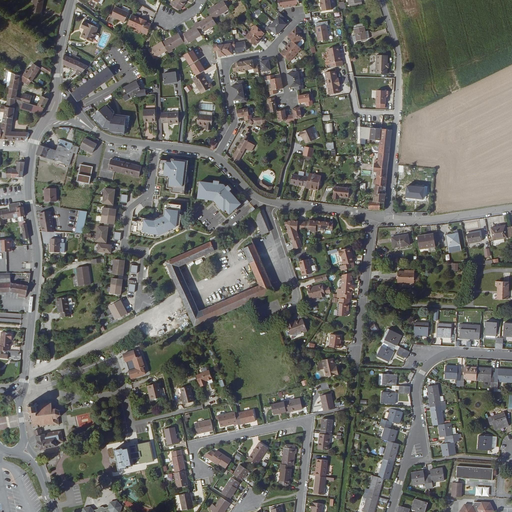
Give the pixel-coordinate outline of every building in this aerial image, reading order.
[(179,11),(184,0),(173,0),(173,1),(171,0),(168,5),(170,6),(178,10),(179,11)] [(212,19),(227,10),(222,2),(221,0),(212,6),(213,6),(206,10),(209,15),(212,19)] [(330,9),(328,0),(319,0),(319,1),(320,5),(320,10),(330,9)] [(35,4),(31,19),(41,21),(45,6),(35,4)] [(114,8),(109,18),(122,24),(127,14),(114,8)] [(285,24),(281,19),(283,16),(277,12),(275,14),(277,16),(272,21),(281,29),(283,26),(285,24)] [(199,34),(215,25),(212,19),(209,15),(197,23),(196,22),(193,24),(193,25),(199,34)] [(143,25),(144,24),(139,22),(137,22),(129,18),(126,25),(141,31),(140,33),(145,35),(148,27),(143,25)] [(88,42),(95,33),(94,32),(96,29),(85,20),(82,24),(85,27),(79,34),(88,42)] [(281,29),(272,21),(267,27),(265,25),(263,28),(268,33),(271,30),(276,34),(278,31),(281,29)] [(354,27),(356,39),(365,38),(363,25),(362,26),(361,23),(354,24),(355,27),(354,27)] [(184,45),(200,35),(199,34),(193,25),(190,27),(191,28),(179,36),(182,42),(184,45)] [(257,39),(262,33),(253,25),(248,31),(257,39)] [(325,25),(314,27),(317,41),(328,39),(325,25)] [(294,42),(300,36),(296,32),(291,27),(288,30),(285,34),(289,38),(294,42)] [(257,39),(248,31),(243,37),(253,45),(258,40),(257,39)] [(171,49),(182,42),(179,36),(177,33),(161,43),(166,50),(170,48),(171,49)] [(294,42),(289,38),(286,41),(283,44),(293,54),(299,47),(294,42)] [(161,43),(160,41),(147,49),(152,59),(166,50),(161,43)] [(229,48),(232,48),(231,43),(231,41),(228,41),(228,43),(220,45),(222,56),(226,55),(230,55),(229,48)] [(243,51),(242,41),(231,43),(232,48),(233,54),(236,53),(240,53),(239,51),(243,51)] [(220,45),(214,46),(214,43),(209,44),(210,51),(215,51),(216,57),(219,56),(222,56),(220,45)] [(293,54),(283,44),(280,47),(277,51),(287,60),(293,54)] [(340,61),(338,46),(326,49),(330,67),(342,65),(341,60),(340,61)] [(200,58),(194,48),(185,53),(191,63),(200,58)] [(386,56),(375,56),(374,75),(386,75),(386,69),(387,69),(387,65),(386,65),(386,56)] [(75,62),(62,58),(62,66),(81,74),(87,68),(75,62)] [(207,68),(200,58),(191,63),(197,74),(207,68)] [(266,70),(264,59),(260,60),(259,58),(256,58),(258,71),(266,70)] [(255,72),(254,65),(250,65),(249,60),(245,60),(240,61),(242,70),(251,68),(252,73),(255,72)] [(242,70),(240,61),(235,62),(232,63),(232,64),(229,65),(230,71),(233,71),(242,70)] [(29,84),(37,70),(30,65),(26,72),(23,71),(19,79),(29,84)] [(49,78),(50,71),(41,66),(38,70),(45,75),(45,78),(49,78)] [(298,79),(297,72),(299,71),(299,70),(298,67),(291,69),(292,72),(292,73),(286,73),(286,77),(287,81),(298,79)] [(108,69),(69,94),(75,103),(115,77),(108,69)] [(324,72),(327,88),(339,85),(337,78),(336,78),(334,70),(324,72)] [(178,83),(176,74),(173,75),(172,72),(160,74),(161,85),(170,83),(171,84),(178,83)] [(208,88),(208,87),(207,84),(206,84),(205,84),(204,85),(203,82),(203,81),(200,76),(198,78),(196,74),(188,79),(198,94),(208,88)] [(272,77),(271,75),(264,76),(265,79),(265,80),(267,79),(268,85),(279,83),(279,80),(279,78),(272,79),(272,77)] [(14,91),(16,80),(8,76),(7,83),(4,82),(3,88),(5,89),(14,91)] [(26,88),(29,84),(19,79),(18,80),(20,85),(26,88)] [(299,86),(298,79),(287,81),(287,84),(288,87),(294,87),(294,91),(302,90),(301,85),(299,86)] [(241,90),(241,86),(240,83),(242,83),(242,80),(234,81),(235,84),(229,85),(229,89),(230,92),(241,90)] [(142,82),(123,84),(125,96),(123,96),(123,100),(146,97),(145,89),(140,90),(139,84),(142,83),(142,82)] [(274,93),(274,90),(280,89),(280,86),(279,83),(268,85),(269,91),(267,91),(267,95),(274,93)] [(13,98),(14,91),(5,89),(4,98),(13,101),(13,98)] [(243,97),(241,90),(230,92),(231,96),(231,99),(238,98),(238,102),(246,101),(245,97),(243,97)] [(375,91),(375,104),(372,103),(372,107),(379,108),(379,104),(384,104),(385,91),(375,91)] [(309,102),(308,94),(297,96),(297,100),(298,103),(304,103),(305,107),(312,106),(311,101),(309,102)] [(27,105),(30,98),(20,95),(19,98),(27,100),(26,105),(27,105)] [(44,105),(46,100),(46,99),(39,97),(34,107),(42,109),(44,105)] [(0,121),(9,123),(12,103),(19,105),(18,109),(39,115),(42,109),(34,107),(27,105),(26,105),(13,101),(4,98),(3,105),(0,104),(0,111),(2,111),(0,121)] [(273,104),(272,98),(265,99),(265,103),(266,102),(268,113),(274,112),(273,104)] [(111,112),(105,105),(97,112),(96,111),(89,117),(91,120),(97,127),(100,129),(107,130),(107,134),(121,135),(122,128),(125,129),(127,117),(111,115),(111,112)] [(247,115),(246,108),(235,110),(235,114),(236,117),(242,115),(243,120),(250,118),(249,114),(247,115)] [(300,119),(299,108),(294,109),(291,109),(291,115),(288,116),(289,123),(292,123),(292,120),(300,119)] [(141,110),(141,122),(153,122),(152,109),(141,110)] [(289,123),(288,116),(284,116),(283,116),(282,110),(279,111),(274,112),(276,122),(284,121),(285,124),(289,123)] [(176,123),(175,112),(158,113),(158,123),(168,122),(168,124),(176,123)] [(209,129),(209,116),(208,116),(195,115),(194,115),(193,127),(200,127),(200,126),(203,126),(202,128),(209,129)] [(25,136),(24,134),(8,131),(9,123),(0,121),(0,140),(22,141),(25,136)] [(369,131),(370,128),(365,127),(361,126),(360,126),(359,128),(359,138),(368,139),(369,131)] [(316,141),(313,128),(301,131),(302,136),(303,136),(304,139),(305,143),(316,141)] [(378,141),(380,129),(375,128),(370,128),(369,131),(368,139),(378,141)] [(390,137),(391,130),(380,129),(378,141),(389,142),(390,137)] [(235,164),(245,148),(250,151),(253,145),(247,141),(246,142),(244,140),(246,136),(244,135),(229,160),(235,164)] [(93,147),(82,140),(77,148),(88,155),(93,147)] [(66,165),(72,153),(56,147),(55,151),(38,145),(35,156),(63,166),(64,164),(66,165)] [(389,151),(389,148),(378,145),(377,153),(388,155),(389,151)] [(310,159),(312,150),(303,148),(301,157),(310,159)] [(388,159),(388,155),(377,153),(377,160),(388,162),(388,159)] [(181,195),(184,170),(183,170),(183,166),(185,166),(185,162),(171,159),(170,163),(168,163),(157,161),(155,176),(160,177),(160,179),(166,179),(167,181),(167,183),(165,183),(165,189),(167,190),(169,190),(169,193),(169,194),(181,195)] [(387,170),(388,162),(377,160),(375,177),(386,178),(387,170)] [(21,171),(22,161),(19,161),(19,163),(15,163),(14,171),(5,171),(4,175),(4,179),(20,178),(21,171)] [(108,161),(106,172),(136,179),(139,168),(108,161)] [(87,185),(89,177),(90,170),(78,167),(77,173),(74,183),(87,185)] [(314,193),(318,178),(306,175),(304,182),(302,190),(314,193)] [(385,187),(386,178),(375,177),(374,194),(385,195),(385,187)] [(302,190),(304,182),(289,178),(286,187),(298,190),(298,189),(302,190)] [(238,204),(227,191),(228,190),(226,187),(225,188),(222,185),(218,185),(218,184),(211,183),(211,184),(198,183),(197,188),(196,188),(195,199),(208,201),(211,201),(213,204),(221,212),(223,210),(227,214),(238,204)] [(270,189),(260,184),(258,187),(268,192),(270,189)] [(423,198),(425,188),(408,186),(406,197),(415,199),(415,198),(423,198)] [(347,200),(348,190),(333,188),(332,199),(338,199),(338,197),(342,197),(342,199),(347,200)] [(54,203),(54,190),(43,190),(43,203),(54,203)] [(112,199),(112,192),(111,192),(107,191),(102,191),(101,198),(112,199)] [(384,202),(385,195),(374,194),(373,202),(368,201),(368,211),(383,211),(384,202)] [(111,207),(112,199),(101,198),(100,206),(105,206),(111,207)] [(24,211),(23,207),(21,207),(20,203),(20,202),(9,204),(10,209),(6,210),(7,214),(9,214),(9,213),(14,213),(14,217),(25,215),(24,211)] [(167,232),(171,231),(171,232),(177,229),(176,228),(177,224),(178,224),(179,216),(178,215),(179,206),(166,205),(166,209),(163,209),(163,212),(162,216),(162,218),(159,219),(158,219),(156,219),(152,221),(140,220),(140,223),(137,223),(136,223),(129,223),(128,234),(141,236),(141,237),(155,239),(155,237),(157,236),(158,238),(168,233),(167,232)] [(14,217),(14,213),(9,213),(9,214),(7,214),(6,210),(0,210),(0,224),(5,224),(4,219),(14,217)] [(113,219),(114,211),(110,211),(105,210),(101,210),(100,217),(113,219)] [(268,233),(260,214),(256,210),(251,213),(261,236),(268,233)] [(82,236),(84,225),(86,214),(79,213),(75,235),(82,236)] [(52,234),(53,215),(42,214),(41,233),(52,234)] [(112,227),(113,219),(100,217),(99,225),(102,225),(106,226),(112,227)] [(333,230),(334,222),(310,220),(309,221),(306,221),(293,220),(293,219),(285,222),(292,242),(293,241),(295,249),(303,247),(298,230),(299,229),(305,229),(305,230),(316,231),(317,229),(324,230),(324,228),(329,229),(333,230)] [(27,229),(26,220),(19,222),(19,224),(21,224),(23,238),(29,237),(27,229)] [(490,228),(492,241),(507,239),(504,226),(490,228)] [(105,237),(106,230),(101,229),(95,228),(94,236),(105,237)] [(452,247),(453,252),(461,251),(458,233),(446,235),(448,247),(452,247)] [(467,235),(468,244),(481,242),(480,233),(467,235)] [(393,238),(394,248),(411,245),(409,235),(393,238)] [(436,245),(434,235),(419,237),(421,250),(436,247),(436,245)] [(104,245),(105,237),(94,236),(94,244),(100,244),(104,245)] [(58,254),(59,241),(49,240),(49,254),(58,254)] [(9,248),(8,241),(0,241),(0,252),(10,252),(10,248),(9,248)] [(198,314),(178,267),(214,251),(211,242),(205,245),(164,263),(193,328),(273,293),(251,241),(241,245),(258,287),(198,314)] [(109,255),(109,247),(104,247),(100,246),(96,246),(95,254),(99,254),(102,255),(109,255)] [(355,262),(353,255),(355,254),(353,246),(343,249),(346,264),(343,265),(345,270),(356,267),(355,262)] [(302,270),(303,275),(313,272),(310,258),(301,260),(303,269),(302,270)] [(122,270),(123,262),(112,261),(111,269),(122,270)] [(88,287),(86,269),(74,270),(77,289),(88,287)] [(121,278),(122,270),(111,269),(110,276),(116,277),(121,278)] [(397,272),(397,283),(413,284),(413,272),(407,271),(407,272),(397,272)] [(10,284),(9,274),(7,274),(0,274),(0,292),(10,292),(18,294),(18,297),(25,298),(28,287),(11,284),(10,284)] [(353,298),(354,289),(355,289),(356,284),(353,284),(354,279),(344,279),(343,294),(339,293),(339,297),(342,297),(351,298),(353,298)] [(120,289),(121,281),(116,281),(110,280),(109,288),(120,289)] [(497,293),(497,300),(503,300),(503,299),(507,299),(508,282),(495,282),(495,287),(497,287),(498,293),(497,293)] [(324,287),(324,284),(318,285),(318,286),(309,288),(311,297),(315,297),(321,295),(326,294),(326,293),(324,287)] [(119,297),(120,289),(109,288),(108,295),(119,297)] [(349,315),(350,308),(351,308),(351,298),(342,297),(341,302),(340,302),(340,315),(349,315)] [(68,317),(66,299),(55,300),(56,307),(57,307),(58,314),(59,314),(60,318),(68,317)] [(123,308),(119,301),(114,304),(111,306),(107,307),(111,314),(123,308)] [(114,320),(125,314),(123,308),(111,314),(114,320)] [(308,330),(303,318),(295,322),(293,322),(293,321),(287,323),(291,333),(303,329),(304,332),(308,330)] [(414,322),(413,336),(427,337),(428,323),(414,322)] [(486,322),(485,335),(496,336),(497,322),(486,322)] [(511,337),(511,323),(504,323),(503,333),(500,333),(499,339),(499,349),(502,349),(503,337),(511,337)] [(437,324),(436,337),(450,338),(451,324),(437,324)] [(480,340),(480,326),(460,324),(459,338),(480,340)] [(389,330),(384,340),(397,346),(401,336),(389,330)] [(333,332),(331,345),(343,346),(343,342),(341,342),(343,334),(333,332)] [(12,340),(12,333),(1,333),(1,347),(0,346),(0,350),(8,351),(8,347),(10,347),(11,340),(12,340)] [(376,356),(388,362),(393,352),(381,346),(376,356)] [(120,356),(128,379),(142,374),(139,367),(141,366),(137,356),(136,357),(134,350),(120,356)] [(325,367),(327,375),(339,372),(337,365),(336,365),(334,357),(323,359),(325,368),(325,367)] [(460,385),(461,375),(457,375),(458,367),(445,366),(444,379),(457,379),(456,385),(460,385)] [(476,380),(477,368),(464,367),(464,375),(461,375),(460,385),(463,385),(463,380),(476,380)] [(491,376),(492,369),(477,368),(476,380),(491,381),(491,387),(494,387),(495,376),(491,376)] [(511,382),(511,369),(499,369),(498,377),(495,376),(494,387),(497,387),(498,381),(511,382)] [(212,378),(209,370),(203,372),(203,373),(196,375),(200,386),(206,384),(205,381),(206,381),(212,378)] [(383,374),(382,386),(396,386),(396,375),(383,374)] [(180,390),(182,398),(192,396),(189,380),(179,382),(181,390),(180,390)] [(161,398),(157,384),(149,385),(151,394),(149,395),(150,400),(161,398)] [(441,406),(438,388),(429,389),(431,407),(441,406)] [(336,407),(332,392),(322,394),(326,410),(336,407)] [(382,393),(381,404),(394,405),(395,393),(382,393)] [(303,408),(301,397),(289,400),(290,404),(286,405),(288,411),(288,412),(292,411),(303,408)] [(286,405),(285,401),(272,404),(275,414),(288,411),(286,405)] [(55,420),(57,418),(58,418),(58,417),(57,417),(57,414),(57,413),(57,412),(56,413),(55,413),(54,412),(54,411),(53,410),(52,411),(50,411),(49,407),(50,407),(50,406),(49,406),(49,405),(48,405),(48,406),(45,406),(45,405),(43,406),(43,407),(39,407),(39,406),(38,406),(38,407),(36,407),(30,407),(29,406),(28,406),(27,407),(27,408),(26,408),(26,410),(27,410),(27,414),(26,414),(26,416),(28,416),(29,422),(27,422),(27,424),(29,424),(30,428),(29,428),(29,430),(30,430),(30,431),(31,430),(31,429),(34,429),(34,430),(36,430),(36,428),(39,428),(40,428),(41,427),(44,427),(44,428),(46,428),(46,427),(50,426),(50,428),(56,427),(55,420)] [(444,424),(441,406),(431,407),(434,426),(439,425),(444,424)] [(256,420),(253,409),(236,414),(239,422),(239,424),(256,420)] [(399,424),(403,412),(391,409),(387,421),(382,419),(381,422),(391,425),(392,422),(399,424)] [(236,414),(236,411),(219,416),(222,427),(239,422),(236,414)] [(503,412),(487,419),(490,425),(493,424),(496,430),(508,425),(503,412)] [(92,414),(77,414),(77,426),(92,425),(92,414)] [(332,434),(334,418),(324,417),(322,433),(332,434)] [(214,430),(211,420),(196,423),(198,434),(214,430)] [(393,443),(397,431),(390,428),(391,425),(381,422),(380,426),(385,427),(382,439),(389,442),(393,443)] [(453,436),(452,428),(451,423),(444,424),(439,425),(440,437),(444,437),(448,436),(449,440),(458,438),(458,435),(456,435),(453,436)] [(164,430),(167,446),(179,443),(178,439),(177,439),(174,428),(164,430)] [(61,444),(59,435),(52,436),(41,438),(40,431),(31,432),(37,452),(55,448),(54,446),(61,444)] [(330,449),(332,434),(322,433),(321,433),(320,447),(330,449)] [(479,436),(478,449),(492,450),(492,437),(479,436)] [(456,455),(454,442),(459,442),(458,438),(449,440),(449,443),(445,444),(442,444),(443,457),(456,455)] [(259,463),(269,447),(260,441),(250,458),(259,463)] [(393,462),(398,444),(393,443),(389,442),(383,459),(393,462)] [(295,463),(296,451),(298,451),(298,447),(286,446),(284,462),(293,463),(295,463)] [(114,456),(116,469),(127,468),(127,467),(130,466),(127,447),(123,448),(123,447),(113,448),(114,455),(114,456)] [(233,459),(217,449),(215,452),(213,450),(205,455),(212,459),(213,457),(221,462),(220,463),(227,468),(233,459)] [(186,471),(181,450),(172,452),(176,473),(186,471)] [(328,475),(330,459),(318,457),(317,469),(316,469),(315,474),(318,474),(328,475)] [(388,480),(393,462),(383,459),(378,477),(383,479),(388,480)] [(292,483),(293,467),(292,467),(293,463),(284,462),(283,462),(282,466),(283,466),(281,482),(283,482),(291,482),(292,483)] [(246,476),(250,469),(242,464),(235,474),(243,479),(245,475),(246,476)] [(491,480),(492,468),(456,467),(456,478),(458,478),(491,480)] [(445,480),(443,468),(430,470),(431,475),(431,478),(428,478),(430,488),(433,488),(432,482),(445,480)] [(189,485),(186,471),(176,473),(175,473),(178,487),(189,485)] [(430,488),(428,478),(425,479),(424,476),(424,471),(411,473),(413,485),(425,483),(426,489),(430,488)] [(326,493),(328,475),(318,474),(316,492),(326,493)] [(378,497),(383,479),(378,477),(373,476),(368,494),(378,497)] [(232,498),(238,488),(238,487),(241,482),(233,477),(223,492),(232,498)] [(461,497),(462,484),(457,483),(455,483),(452,483),(451,497),(461,497)] [(489,497),(489,487),(475,487),(475,496),(489,497)] [(196,508),(193,492),(182,495),(184,503),(185,510),(196,508)] [(363,511),(373,511),(378,497),(368,494),(363,511)] [(225,511),(232,502),(223,497),(217,505),(214,510),(216,511),(225,511)] [(415,498),(412,509),(421,511),(425,511),(428,502),(415,498)] [(90,508),(83,510),(82,511),(120,511),(122,507),(117,501),(109,503),(108,508),(104,509),(103,508),(98,509),(98,511),(93,511),(90,508)] [(324,511),(325,502),(316,501),(314,511),(324,511)] [(465,505),(460,511),(459,511),(492,511),(494,510),(490,503),(475,502),(473,505),(465,505)]
